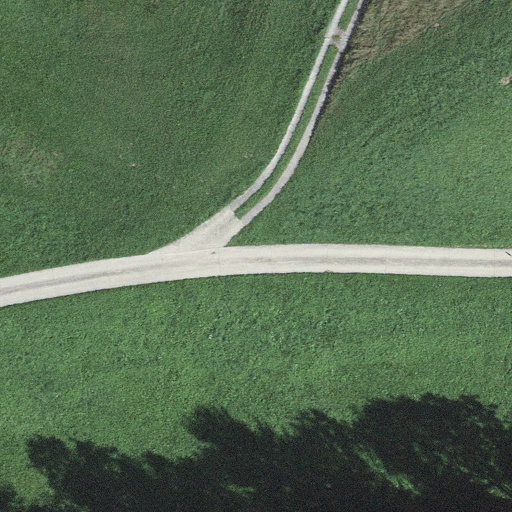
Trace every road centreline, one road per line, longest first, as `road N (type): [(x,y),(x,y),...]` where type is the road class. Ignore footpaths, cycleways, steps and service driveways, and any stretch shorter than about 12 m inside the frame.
road 1 (track): [(0,162),(187,261),(281,173),(352,0)]
road 2 (track): [(511,261),(187,261),(0,293)]
